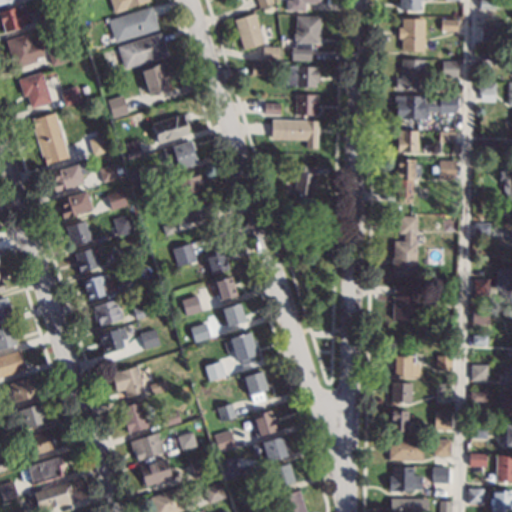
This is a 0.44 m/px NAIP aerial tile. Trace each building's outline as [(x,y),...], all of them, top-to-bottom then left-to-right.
[(148,0),(149,1),(126,8),(126,9),(113,13),(109,0),(148,0)] [(320,0),(320,3),(304,3),(304,11),(285,10),(285,0),(320,0)] [(418,0),(418,10),(398,9),(398,0),(418,0)] [(494,0),(494,9),(478,8),(478,0),(494,0)] [(30,24),(4,32),(0,21),(0,12),(24,4),(30,24)] [(157,29),(114,42),(107,20),(150,7),(157,29)] [(56,22),(41,26),(38,15),(52,11),(56,22)] [(262,43),(242,49),(233,20),(253,13),(262,43)] [(319,19),(320,19),(320,25),(319,25),(319,30),(321,30),(320,37),(318,37),(318,43),(310,43),(309,60),(290,60),(291,47),(294,47),(294,40),(292,38),(293,33),(294,32),(295,16),(319,16),(319,19)] [(422,51),(400,51),(400,39),(396,39),(397,27),(400,27),(400,18),(423,19),(422,51)] [(455,31),(439,31),(439,19),(456,20),(455,31)] [(493,41),(479,41),(479,26),(494,26),(493,41)] [(30,42),(38,40),(43,56),(35,58),(36,61),(13,68),(4,40),(27,33),(30,42)] [(166,55),(123,69),(116,46),(159,33),(166,55)] [(67,61),(51,66),(46,51),(63,46),(67,61)] [(278,47),(277,61),(262,61),(262,46),(278,47)] [(495,65),(478,64),(479,54),(485,54),(495,55),(495,65)] [(422,90),(395,89),(395,72),(399,72),(400,60),(423,60),(422,90)] [(456,62),(456,76),(440,76),(441,61),(456,62)] [(158,65),(161,64),(163,72),(166,72),(168,78),(166,79),(169,88),(138,97),(136,89),(137,88),(137,87),(141,85),(141,87),(145,86),(141,71),(153,67),(153,65),(157,64),(158,65)] [(265,75),(251,75),(251,64),(265,64),(265,75)] [(317,82),(315,82),(315,87),(306,87),(306,88),(302,88),(302,87),(285,86),(285,80),(284,80),(284,66),(314,67),(314,66),(318,66),(317,82)] [(50,101),(30,108),(26,95),(22,97),(17,79),(41,72),(50,101)] [(494,102),(479,101),(479,94),(477,94),(478,82),(495,83),(494,102)] [(80,101),(64,106),(59,91),(75,86),(80,101)] [(317,95),(317,110),(315,110),(315,115),(294,114),(294,94),(317,95)] [(454,113),(437,113),(437,111),(425,111),(425,120),(394,119),(395,103),(393,103),(393,95),(424,96),(424,101),(438,101),(438,96),(455,96),(454,113)] [(127,113),(111,118),(106,101),(122,96),(127,113)] [(279,114),(264,114),(264,103),(279,103),(279,114)] [(68,157),(45,165),(42,156),(41,156),(32,128),(33,128),(31,119),(33,118),(33,119),(53,112),(68,157)] [(184,121),(186,121),(188,128),(186,131),(187,133),(179,136),(179,137),(157,144),(156,141),(155,141),(153,140),(152,136),(154,134),(151,124),(182,114),(184,121)] [(316,148),(305,148),(305,140),(270,139),(270,119),(317,120),(316,148)] [(417,151),(395,151),(396,138),(395,138),(395,130),(417,130),(417,151)] [(454,132),(454,142),(438,142),(438,131),(454,132)] [(109,150),(92,156),(87,140),(104,134),(109,150)] [(141,155),(127,160),(124,150),(127,149),(125,143),(136,140),(141,155)] [(190,142),(191,141),(194,149),(193,149),(197,163),(177,169),(176,165),(167,167),(161,149),(190,140),(190,142)] [(496,140),(484,141),(484,152),(496,151),(496,140)] [(414,164),(419,164),(418,174),(413,173),(413,180),(395,179),(395,159),(414,160),(414,164)] [(452,159),(451,178),(436,178),(436,173),(428,173),(428,165),(436,165),(436,159),(452,159)] [(87,173),(80,175),(82,182),(53,191),(49,177),(51,176),(50,172),(84,162),(87,173)] [(114,166),(120,164),(123,173),(117,175),(117,178),(102,183),(98,168),(113,163),(114,166)] [(311,167),(310,173),(316,174),(310,209),(290,206),(296,174),(294,174),(296,164),(311,167)] [(148,182),(131,187),(126,170),(143,165),(148,182)] [(511,214),(508,214),(508,208),(504,208),(505,193),(502,190),(501,188),(501,181),(497,181),(498,170),(506,171),(506,168),(511,168),(511,214)] [(198,172),(200,172),(201,176),(199,177),(199,179),(201,178),(202,183),(199,184),(200,188),(192,191),(193,194),(189,195),(189,194),(182,196),(176,176),(197,170),(198,172)] [(411,202),(395,202),(396,185),(411,185),(411,202)] [(126,204),(110,210),(105,195),(122,189),(126,204)] [(87,196),(89,196),(90,200),(88,201),(91,209),(83,212),(83,213),(80,214),(80,213),(62,218),(58,207),(61,206),(59,199),(85,191),(87,196)] [(205,201),(207,200),(209,208),(207,209),(209,215),(186,223),(186,221),(185,221),(182,212),(183,212),(180,203),(203,196),(205,201)] [(158,197),(161,207),(147,211),(144,201),(158,197)] [(132,231),(117,236),(112,220),(127,215),(132,231)] [(415,234),(414,234),(414,241),(415,241),(415,275),(392,275),(392,263),(390,263),(390,258),(392,258),(392,241),(402,241),(402,233),(397,233),(398,216),(416,216),(415,234)] [(488,233),(473,233),(473,220),(488,221),(488,233)] [(87,231),(88,231),(91,239),(71,245),(65,226),(83,221),(87,231)] [(179,231),(164,235),(161,226),(176,221),(179,231)] [(195,261),(177,267),(171,249),(190,243),(195,261)] [(95,259),(96,259),(98,266),(78,272),(75,261),(76,261),(73,253),(91,247),(95,259)] [(142,257),(127,262),(123,251),(138,247),(142,257)] [(228,269),(210,275),(204,255),(222,249),(228,269)] [(511,302),(509,302),(509,290),(494,290),(495,268),(511,268),(511,302)] [(109,281),(103,283),(106,294),(88,299),(83,280),(98,275),(98,276),(107,274),(109,281)] [(236,295),(220,300),(214,281),(230,276),(236,295)] [(487,294),(472,294),(472,279),(484,279),(487,279),(487,294)] [(133,290),(118,295),(115,286),(130,281),(133,290)] [(410,286),(409,296),(418,296),(418,319),(391,318),(392,295),(393,295),(393,285),(410,286)] [(201,310),(185,316),(179,300),(195,295),(201,310)] [(11,315),(2,318),(3,321),(0,322),(0,297),(5,296),(11,315)] [(118,310),(120,309),(120,311),(121,310),(123,314),(121,315),(122,317),(120,317),(121,319),(99,325),(97,321),(95,321),(92,311),(94,310),(92,306),(115,299),(118,310)] [(244,320),(226,326),(226,325),(225,325),(221,309),(239,303),(244,320)] [(149,314),(135,319),(132,309),(146,304),(149,314)] [(487,324),(471,323),(471,307),(487,307),(487,324)] [(192,342),(209,338),(206,322),(189,326),(192,342)] [(15,344),(0,348),(0,327),(9,325),(15,344)] [(126,338),(121,340),(123,347),(104,353),(98,333),(117,327),(117,328),(122,326),(126,338)] [(217,336),(203,340),(200,331),(214,327),(217,336)] [(159,344),(143,349),(138,333),(154,329),(159,344)] [(256,354),(251,356),(253,362),(241,365),(240,359),(236,361),(233,351),(227,352),(224,343),(230,341),(229,338),(249,332),(256,354)] [(486,344),(471,344),(471,336),(474,336),(486,336),(486,344)] [(22,360),(21,361),(24,369),(0,376),(0,355),(19,350),(22,360)] [(413,363),(418,363),(417,376),(390,375),(391,354),(414,355),(413,363)] [(450,356),(450,370),(435,370),(435,355),(450,356)] [(223,376),(209,381),(205,367),(219,363),(223,376)] [(486,380),(470,380),(470,365),(486,365),(486,380)] [(511,386),(500,386),(501,378),(503,378),(503,365),(511,365),(511,386)] [(144,391),(126,397),(123,389),(116,392),(110,374),(136,366),(144,391)] [(266,389),(261,391),(264,400),(252,404),(249,394),(248,395),(242,377),(260,371),(266,389)] [(31,378),(33,377),(34,382),(32,383),(34,387),(36,386),(38,393),(36,394),(37,395),(14,402),(8,384),(31,376),(31,378)] [(167,390),(151,395),(148,384),(163,379),(167,390)] [(410,402),(390,401),(390,382),(410,382),(410,402)] [(449,395),(435,394),(435,383),(449,383),(449,395)] [(486,392),(485,402),(468,401),(469,391),(486,392)] [(511,413),(497,413),(497,393),(511,393),(511,413)] [(147,426),(129,432),(129,433),(128,434),(120,407),(140,401),(147,426)] [(42,410),(45,409),(46,414),(45,414),(46,420),(45,420),(45,421),(22,428),(17,410),(40,403),(42,410)] [(231,403),(235,416),(220,421),(216,407),(231,403)] [(272,417),(274,416),(277,423),(274,424),(276,430),(258,435),(253,419),(256,418),(254,414),(269,410),(272,417)] [(407,414),(411,415),(411,422),(406,422),(406,431),(388,430),(389,410),(407,410),(407,414)] [(180,422),(164,426),(161,415),(176,411),(180,422)] [(449,412),(449,420),(434,420),(434,411),(449,412)] [(485,438),(468,437),(468,422),(472,422),(485,422),(485,438)] [(234,447),(218,452),(212,435),(229,430),(234,447)] [(53,448),(31,455),(28,447),(26,447),(26,445),(28,444),(26,437),(48,431),(53,448)] [(195,446),(180,451),(175,436),(191,432),(195,446)] [(158,440),(159,439),(161,444),(163,444),(164,449),(161,450),(162,452),(136,460),(133,450),(132,451),(129,441),(156,433),(158,440)] [(288,454),(266,461),(264,454),(254,457),(251,445),(282,436),(288,454)] [(422,460),(388,459),(388,438),(422,439),(422,460)] [(449,440),(449,457),(432,456),(432,439),(449,440)] [(484,466),(468,465),(468,453),(469,453),(484,453),(484,466)] [(511,480),(494,480),(495,454),(511,454),(511,480)] [(65,474),(31,485),(29,478),(21,481),(18,471),(26,469),(25,467),(59,456),(65,474)] [(239,475),(222,480),(216,461),(233,456),(239,475)] [(9,468),(0,470),(0,459),(6,457),(9,468)] [(209,474),(194,478),(188,462),(204,457),(209,474)] [(171,477),(164,480),(164,481),(154,484),(153,483),(145,486),(139,466),(165,458),(171,477)] [(294,481),(274,487),(268,469),(288,463),(294,481)] [(412,476),(418,477),(418,486),(412,486),(412,491),(387,491),(388,475),(391,476),(392,466),(412,466),(412,476)] [(447,482),(431,482),(431,467),(447,467),(447,482)] [(16,497),(1,501),(0,497),(0,483),(11,481),(16,497)] [(71,491),(67,492),(70,501),(38,511),(37,505),(30,507),(26,497),(33,495),(32,492),(68,481),(71,491)] [(225,497),(208,503),(202,488),(219,482),(225,497)] [(188,498),(181,501),(184,508),(172,511),(154,511),(149,497),(176,487),(177,489),(184,486),(188,498)] [(258,498),(242,503),(239,492),(255,487),(258,498)] [(481,504),(466,504),(466,488),(482,488),(481,504)] [(304,511),(274,511),(274,509),(277,508),(274,497),(298,490),(304,511)] [(511,497),(511,506),(511,511),(490,511),(490,504),(489,504),(489,498),(490,498),(491,490),(511,490),(511,497)] [(426,511),(386,511),(387,510),(389,510),(389,497),(427,498),(426,511)] [(450,511),(437,511),(438,500),(448,501),(450,501),(450,511)]
